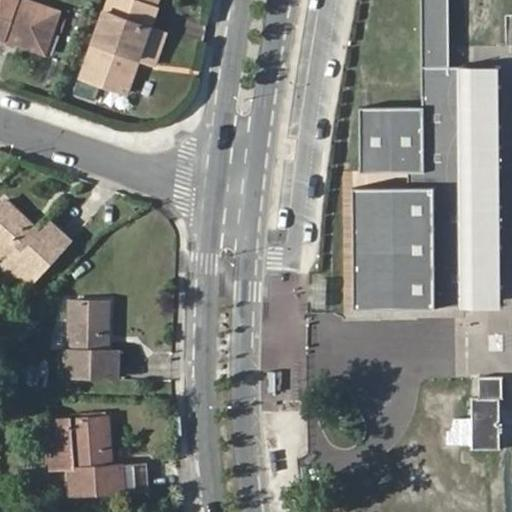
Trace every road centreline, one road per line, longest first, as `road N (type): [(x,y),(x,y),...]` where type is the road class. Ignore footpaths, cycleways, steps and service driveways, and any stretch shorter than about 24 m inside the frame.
road 1 (tertiary): [(216,187),(205,335),(214,511)]
road 2 (tertiary): [(254,511),(244,407),(254,195)]
road 3 (residential): [(216,187),(0,123)]
road 4 (tertiary): [(254,195),(281,0)]
road 5 (tertiary): [(244,0),(216,187)]
